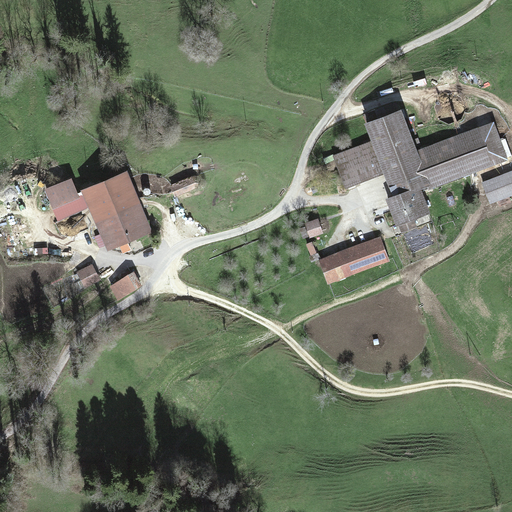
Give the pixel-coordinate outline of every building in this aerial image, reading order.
[(400,110),(366,123),(372,139),(336,153),(349,186),(385,172),(406,223),(432,213),(423,191),(501,160),(485,121),(415,149),(400,110)] [(121,168),(80,186),(107,245),(147,227),(121,168)] [(195,173),(167,183),(171,195),(200,184),(195,173)] [(318,218),(306,222),(311,236),(323,232),(318,218)] [(380,237),(319,259),(328,282),(388,260),(380,237)] [(36,249),(23,248),(22,257),(35,259),(36,249)] [(100,281),(91,265),(78,272),(87,288),(100,281)] [(135,271),(113,283),(121,297),(143,285),(135,271)]
